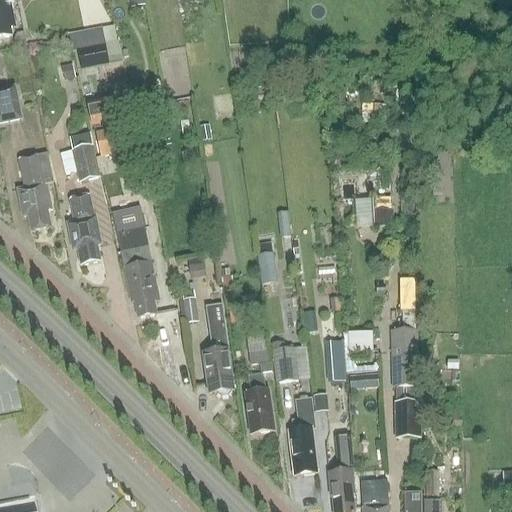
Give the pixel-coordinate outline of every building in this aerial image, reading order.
[(0,0),(0,39),(11,37),(10,29),(15,28),(10,4),(13,4),(12,0),(0,0)] [(81,70),(81,71),(108,66),(109,74),(122,72),(117,43),(114,25),(101,27),(102,30),(86,33),(90,50),(78,52),(81,70)] [(137,95),(160,93),(156,59),(134,62),(137,95)] [(0,126),(22,122),(15,89),(0,92),(0,126)] [(126,95),(87,103),(92,126),(131,118),(126,95)] [(127,154),(123,129),(96,134),(101,159),(127,154)] [(79,185),(100,180),(90,137),(68,142),(79,185)] [(49,214),(53,213),(47,186),(53,184),(47,155),(19,161),(25,190),(18,191),(23,213),(27,212),(32,234),(52,229),(49,214)] [(98,246),(103,245),(97,219),(95,219),(90,196),(70,201),(75,224),(68,226),(72,247),(78,246),(82,267),(102,263),(98,246)] [(143,229),(118,234),(122,255),(121,255),(130,305),(134,304),(138,321),(156,317),(154,303),(158,302),(148,250),(147,250),(143,229)] [(273,255),(257,257),(260,283),(277,280),(273,255)] [(391,390),(418,390),(414,282),(399,283),(399,314),(401,314),(402,333),(390,333),(391,390)] [(187,326),(198,324),(194,301),(184,302),(187,326)] [(212,355),(203,356),(208,397),(218,396),(221,398),(227,397),(230,394),(234,393),(228,353),(222,307),(205,309),(210,340),(212,355)] [(353,331),(354,352),(378,351),(377,331),(353,331)] [(271,364),(270,365),(266,337),(246,340),(250,368),(259,367),(260,376),(272,374),(271,364)] [(429,345),(429,340),(420,340),(421,367),(432,367),(432,345),(429,345)] [(271,354),(275,386),(309,381),(304,349),(284,352),(282,345),(269,346),(270,354),(271,354)] [(365,377),(349,379),(351,392),(366,391),(365,377)] [(269,392),(265,393),(263,378),(248,380),(250,395),(245,396),(251,437),(275,433),(269,392)] [(328,413),(326,397),(313,398),(315,415),(328,413)] [(289,433),(295,478),(318,475),(313,431),(316,431),(312,400),(296,402),(299,424),(294,424),(295,432),(289,433)] [(394,405),(394,442),(420,441),(419,404),(394,405)] [(340,474),(330,474),(332,499),(334,499),(334,511),(355,511),(355,497),(356,497),(354,472),(353,472),(351,447),(350,438),(337,439),(338,448),(340,474)] [(425,500),(437,500),(437,474),(425,475),(425,500)] [(511,474),(502,475),(503,496),(511,495),(511,474)] [(388,511),(388,508),(387,484),(372,485),(373,509),(363,510),(362,511),(388,511)] [(421,511),(421,494),(404,494),(404,511),(421,511)] [(0,511),(0,505),(29,499),(29,497),(0,503),(0,511)]
